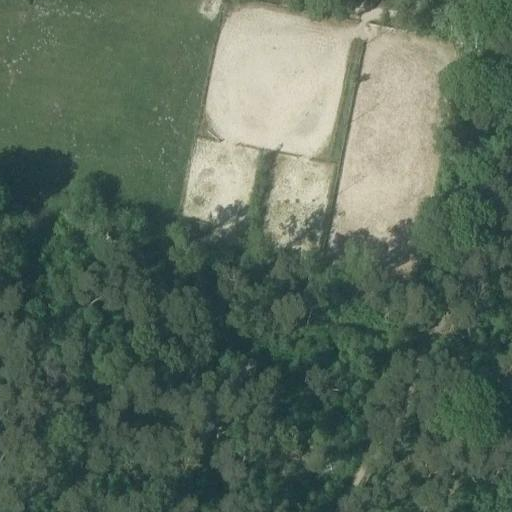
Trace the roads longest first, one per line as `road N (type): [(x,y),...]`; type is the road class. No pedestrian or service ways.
road 1 (unknown): [(472,348),(0,271)]
road 2 (unknown): [(329,511),(395,403),(511,132)]
